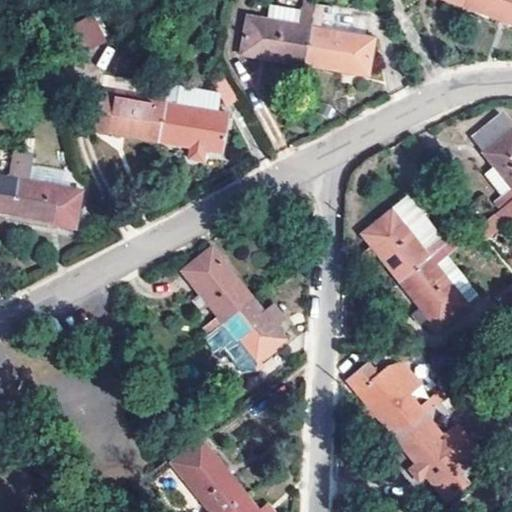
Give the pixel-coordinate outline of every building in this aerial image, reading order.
[(446,0),(468,8),(471,0),(446,0)] [(511,0),(471,0),(468,8),(511,24),(511,0)] [(241,57),(305,68),(311,31),(315,8),(305,6),(304,14),(301,28),(267,22),(248,19),(241,57)] [(315,8),(311,31),(365,40),(368,16),(315,8)] [(269,9),(267,22),(301,28),(304,14),(269,9)] [(97,17),(71,30),(84,56),(110,44),(97,17)] [(57,69),(84,56),(71,30),(45,42),(57,69)] [(365,40),(311,31),(305,68),(369,79),(375,41),(365,40)] [(95,133),(159,143),(172,71),(164,69),(158,104),(103,95),(95,133)] [(181,73),(172,71),(159,143),(223,155),(230,117),(226,116),(176,107),(178,90),(181,73)] [(229,99),(178,90),(176,107),(226,116),(229,99)] [(505,209),(511,203),(511,128),(503,117),(474,140),(498,171),(511,189),(511,192),(504,199),(497,204),(502,211),(505,209)] [(24,158),(15,157),(11,182),(0,179),(0,218),(13,221),(24,158)] [(24,158),(13,221),(76,231),(82,194),(27,184),(31,160),(24,158)] [(511,192),(511,189),(498,171),(488,179),(504,199),(511,192)] [(446,237),(424,254),(391,212),(361,236),(371,248),(363,254),(369,262),(377,257),(400,285),(451,243),(446,237)] [(437,333),(467,309),(434,267),(447,257),(455,249),(451,243),(400,285),(418,308),(412,313),(420,323),(427,318),(437,333)] [(202,329),(209,337),(254,301),(213,251),(182,274),(191,286),(197,293),(217,317),(202,329)] [(434,267),(467,309),(481,298),(447,257),(434,267)] [(511,277),(510,275),(488,292),(500,306),(511,296),(511,277)] [(270,322),(254,301),(209,337),(205,340),(214,352),(219,348),(223,345),(220,340),(229,333),(252,362),(255,365),(286,341),(278,331),(286,324),(279,315),(270,322)] [(238,372),(252,362),(229,333),(220,340),(223,345),(219,348),(238,372)] [(377,418),(396,443),(426,418),(446,402),(440,395),(420,411),(406,394),(387,370),(378,377),(368,364),(346,381),(367,408),(365,409),(363,411),(372,423),(377,418)] [(404,364),(387,370),(406,394),(418,385),(404,364)] [(471,370),(449,387),(455,394),(477,376),(471,370)] [(196,408),(184,418),(190,426),(177,436),(187,448),(216,426),(206,414),(202,417),(196,408)] [(425,478),(447,505),(478,481),(461,462),(476,451),(456,425),(441,436),(426,418),(396,443),(416,467),(412,470),(421,481),(425,478)] [(208,511),(227,511),(246,498),(201,441),(171,464),(208,511)] [(257,511),(246,498),(227,511),(257,511)]
